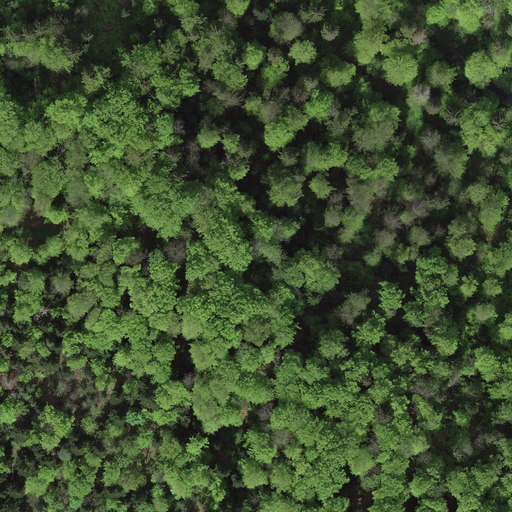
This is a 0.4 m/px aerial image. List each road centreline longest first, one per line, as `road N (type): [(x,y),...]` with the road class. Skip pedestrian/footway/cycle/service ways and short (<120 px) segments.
road 1 (track): [(128,219),(291,385),(328,409),(402,417),(511,511)]
road 2 (track): [(274,0),(352,58),(472,222),(511,250)]
road 3 (track): [(0,225),(152,223),(201,246),(312,330)]
road 4 (track): [(352,58),(496,175)]
